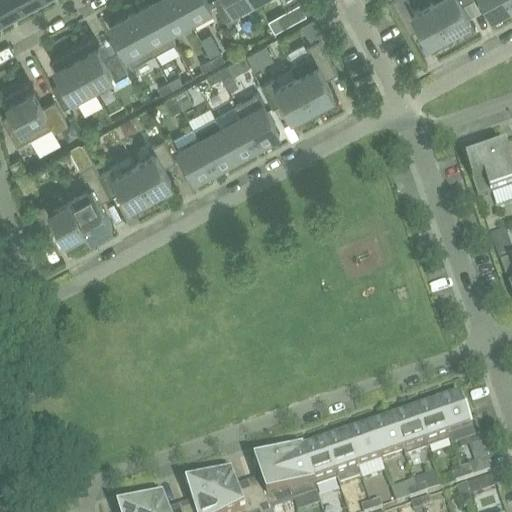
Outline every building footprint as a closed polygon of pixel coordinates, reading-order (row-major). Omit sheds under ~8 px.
[(20,0),(0,0),(0,12),(4,20),(25,9),(20,0)] [(20,0),(25,9),(40,0),(20,0)] [(178,0),(156,0),(153,2),(175,43),(176,43),(170,32),(190,21),(178,0)] [(207,0),(178,0),(190,21),(212,9),(207,0)] [(234,6),(245,0),(214,0),(225,20),(238,13),(234,6)] [(433,50),(454,38),(434,1),(415,12),(408,0),(391,0),(410,33),(421,27),(433,50)] [(435,0),(434,1),(454,38),(475,27),(463,4),(470,0),(435,0)] [(482,0),(492,18),(511,6),(511,2),(510,0),(482,0)] [(153,2),(132,14),(154,54),(175,43),(153,2)] [(286,18),(289,24),(307,14),(300,3),(283,12),(286,18)] [(132,14),(110,26),(132,66),(154,54),(132,14)] [(93,35),(72,46),(96,90),(97,90),(93,83),(112,72),(116,79),(128,73),(116,51),(105,57),(93,35)] [(311,54),(292,65),(318,113),(339,101),(326,78),(338,72),(320,39),(307,46),(311,54)] [(259,68),(278,56),(270,42),(251,54),(259,68)] [(72,46),(51,58),(63,80),(52,87),(64,108),(96,90),(72,46)] [(215,65),(225,60),(221,53),(211,58),(215,65)] [(235,60),(242,70),(250,66),(244,55),(235,60)] [(204,71),(215,65),(211,58),(200,64),(204,71)] [(228,65),(217,71),(221,78),(232,72),(228,65)] [(297,124),(318,113),(292,65),(291,65),(297,76),(278,86),(267,67),(254,73),(273,108),(284,101),(297,124)] [(217,71),(207,76),(211,83),(221,78),(217,71)] [(179,76),(169,81),(172,88),(183,83),(179,76)] [(2,118),(17,146),(52,126),(55,131),(68,124),(55,101),(43,107),(28,79),(3,93),(13,111),(2,118)] [(158,87),(162,94),(172,88),(169,81),(158,87)] [(193,102),(186,88),(175,94),(183,108),(193,102)] [(258,93),(236,105),(258,145),(280,133),(258,93)] [(165,99),(169,106),(172,113),(183,108),(175,94),(165,99)] [(215,116),(237,157),(258,145),(236,105),(235,105),(241,115),(221,126),(215,116)] [(216,168),(237,157),(215,116),(194,128),(216,168)] [(137,128),(131,117),(120,124),(126,135),(137,128)] [(177,150),(194,180),(216,168),(194,128),(193,128),(199,138),(177,150)] [(155,153),(136,164),(156,201),(177,189),(165,167),(176,161),(164,139),(152,146),(155,153)] [(511,187),(511,166),(503,140),(487,145),(491,157),(468,165),(460,144),(459,145),(478,199),(511,187)] [(91,188),(71,199),(91,236),(112,225),(100,202),(111,196),(93,162),(83,144),(79,142),(69,148),(91,188)] [(9,163),(10,165),(15,174),(26,168),(20,158),(9,163)] [(93,162),(111,196),(123,190),(135,212),(156,201),(136,164),(116,174),(112,167),(100,174),(93,162)] [(31,178),(27,171),(17,176),(20,183),(31,178)] [(70,248),(91,236),(71,199),(51,210),(48,203),(34,210),(46,232),(58,225),(70,248)] [(511,259),(500,264),(511,298),(511,259)] [(461,399),(438,407),(451,443),(452,446),(475,438),(472,430),(473,429),(462,398),(461,398),(461,399)] [(438,407),(416,415),(428,450),(451,443),(438,407)] [(416,415),(393,423),(405,458),(428,450),(416,415)] [(393,423),(370,430),(381,462),(403,454),(405,459),(405,458),(393,423)] [(370,430),(348,438),(359,469),(381,462),(370,430)] [(464,444),(470,458),(490,450),(484,436),(464,444)] [(348,438),(325,446),(337,482),(338,481),(337,477),(359,469),(348,438)] [(303,449),(301,449),(316,494),(317,494),(316,489),(337,482),(325,446),(304,453),(303,449)] [(301,449),(278,457),(293,502),(316,494),(301,449)] [(261,484),(249,488),(250,490),(257,511),(271,511),(271,510),(293,502),(278,457),(254,465),(261,484)] [(464,481),(473,478),(471,470),(461,473),(464,481)] [(232,473),(209,481),(219,511),(257,511),(250,490),(239,494),(232,473)] [(455,484),(464,481),(461,473),(453,475),(455,484)] [(466,486),(470,499),(498,489),(493,477),(466,486)] [(181,511),(219,511),(209,481),(186,489),(193,507),(181,511)] [(416,489),(418,496),(428,493),(425,486),(416,489)] [(466,486),(457,489),(463,510),(473,507),(472,506),(473,505),(470,499),(466,486)] [(418,496),(416,489),(407,492),(410,499),(418,496)] [(371,504),(368,495),(358,499),(362,511),(373,511),(371,504)] [(168,511),(163,497),(140,505),(142,511),(168,511)] [(420,502),(423,509),(432,506),(430,499),(420,502)] [(380,501),(371,504),(373,511),(383,509),(380,501)] [(414,511),(423,509),(420,502),(411,505),(413,511),(414,511)]
